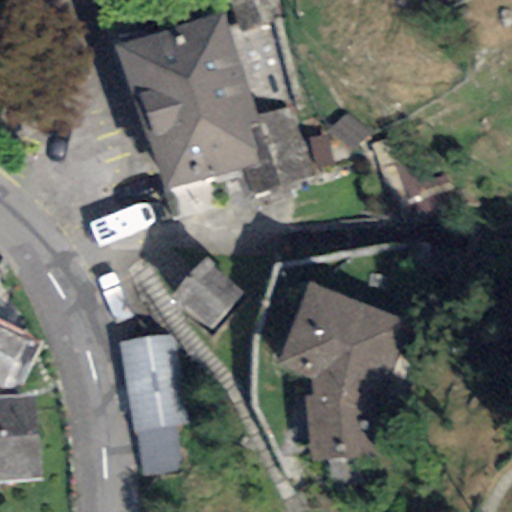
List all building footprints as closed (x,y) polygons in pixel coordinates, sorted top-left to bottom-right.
[(256,112),(233,31),(128,61),(170,205),(247,183),(250,194),(303,179),(282,105),(256,112)] [(207,268),(175,302),(210,335),(243,301),(207,268)] [(310,294),(275,371),(302,386),(313,467),(361,461),(360,397),(394,331),(310,294)] [(0,398),(30,345),(0,328),(0,398)] [(166,342),(120,349),(136,442),(181,435),(166,342)] [(0,482),(41,478),(34,408),(0,411),(0,482)]
